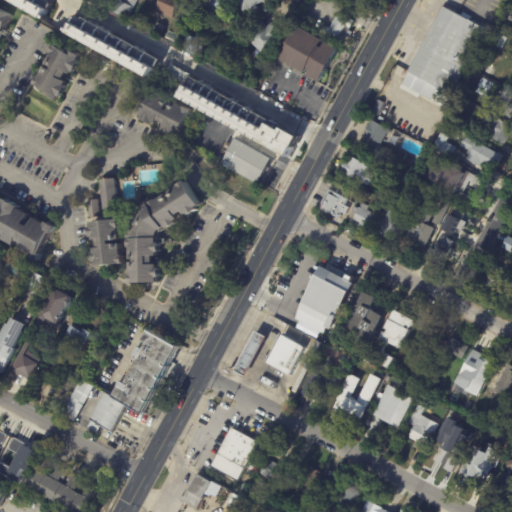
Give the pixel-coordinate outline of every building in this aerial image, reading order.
[(45,0),(65,11),(110,37),(100,53),(29,12),(35,0),(45,0)] [(139,0),(128,19),(118,13),(124,3),(118,0),(139,0)] [(180,0),(172,19),(155,11),(160,0),(180,0)] [(228,0),(228,17),(212,18),(212,11),(195,12),(194,0),(228,0)] [(266,0),(267,1),(242,12),(236,0),(266,0)] [(489,27),(444,107),(432,100),(439,88),(409,71),(446,6),(462,15),(463,12),(473,17),(473,16),(490,26),(489,27)] [(0,8),(14,17),(7,30),(3,28),(2,30),(6,32),(0,42),(0,8)] [(353,35),(352,38),(349,36),(344,44),(327,35),(326,36),(322,34),(323,33),(321,32),(325,24),(332,28),(341,12),(357,21),(352,31),(355,32),(353,35)] [(160,58),(75,14),(65,33),(150,77),(160,58)] [(158,23),(164,26),(160,36),(152,32),(156,22),(158,23)] [(264,23),(270,28),(274,23),(284,32),(280,37),(285,42),(270,59),(249,40),(264,23)] [(331,71),(324,84),(284,62),(302,28),(343,51),(331,71)] [(169,30),(180,36),(178,40),(180,41),(179,44),(176,42),(175,44),(164,39),(169,30)] [(185,36),(200,38),(199,42),(203,43),(203,54),(200,54),(199,57),(192,53),(191,55),(185,52),(186,50),(183,49),(185,36)] [(506,46),(504,49),(493,43),(497,36),(508,42),(506,46)] [(67,74),(65,79),(71,82),(63,98),(60,96),(58,100),(46,94),(47,91),(33,84),(38,76),(39,77),(45,66),(54,71),(55,68),(46,64),(52,53),(51,52),(55,44),(71,53),(72,51),(83,56),(80,60),(82,61),(76,73),(74,71),(72,75),(68,73),(67,74)] [(495,66),(490,75),(476,68),(480,59),(495,66)] [(110,73),(114,67),(119,71),(116,76),(110,73)] [(487,98),(477,93),(481,86),(479,85),(483,77),(495,84),(487,98)] [(302,132),(186,79),(176,101),(291,154),(302,132)] [(175,103),(186,108),(187,107),(195,111),(188,125),(190,126),(184,138),(179,135),(178,138),(166,132),(168,129),(165,128),(169,120),(168,119),(166,124),(159,121),(157,125),(153,123),(152,125),(141,118),(142,116),(137,114),(142,106),(146,108),(154,92),(175,103)] [(511,95),(511,118),(497,110),(503,99),(502,98),(505,92),(511,95)] [(381,100),(386,103),(379,115),(374,113),(381,100)] [(511,133),(506,144),(493,137),(495,133),(482,126),(489,113),(511,125),(511,133)] [(461,118),(473,124),(469,132),(456,126),(461,118)] [(392,131),(391,132),(392,132),(390,135),(389,134),(384,145),(366,136),(371,127),(370,126),(372,123),(374,124),(375,121),(392,130),(392,131)] [(457,152),(453,158),(435,149),(444,133),(451,137),(449,143),(459,148),(457,152)] [(397,136),(401,137),(396,148),(391,145),(395,135),(397,136)] [(490,168),(483,164),(481,167),(468,159),(470,156),(467,153),(469,150),(462,146),(467,136),(499,154),(499,153),(504,156),(501,163),(497,161),(493,169),(490,168)] [(261,182),(260,184),(224,164),(238,138),(274,158),(261,182)] [(390,161),(389,160),(395,148),(407,155),(402,166),(390,161)] [(377,150),(389,156),(387,161),(375,154),(377,150)] [(359,159),(369,164),(368,166),(372,168),(371,172),(377,176),(371,186),(343,172),(349,160),(351,161),(353,156),(359,159)] [(410,158),(415,161),(412,167),(407,164),(410,158)] [(475,196),(450,181),(459,165),(485,180),(476,196),(475,196)] [(381,167),(395,174),(393,179),(379,171),(381,167)] [(409,195),(399,189),(404,182),(396,178),(400,172),(407,175),(405,178),(416,183),(409,195)] [(117,179),(119,217),(104,218),(101,180),(108,180),(108,179),(112,178),(112,179),(117,179)] [(201,205),(203,207),(198,209),(200,211),(192,216),(190,214),(187,216),(184,212),(179,215),(180,216),(178,218),(180,220),(176,222),(178,224),(169,230),(168,227),(162,231),(163,234),(160,236),(161,238),(159,239),(160,244),(163,244),(163,254),(160,254),(160,257),(156,258),(156,264),(152,264),(152,267),(161,267),(161,270),(163,270),(163,279),(161,279),(161,284),(132,285),(131,276),(132,276),(132,264),(131,249),(130,249),(130,232),(131,228),(140,212),(143,210),(142,209),(156,200),(156,201),(180,187),(179,186),(187,181),(201,205)] [(362,185),(370,189),(367,195),(359,191),(362,185)] [(334,191),(349,199),(346,205),(352,208),(348,216),(343,213),(340,219),(321,209),(322,206),(326,199),(331,190),(334,191)] [(0,197),(6,201),(7,199),(22,207),(20,209),(32,215),(27,224),(32,227),(37,218),(48,224),(49,222),(58,227),(54,235),(52,234),(41,255),(42,255),(38,262),(29,257),(31,254),(20,249),(25,240),(23,239),(20,243),(16,241),(14,246),(3,240),(1,242),(0,241),(0,197)] [(96,201),(101,200),(102,220),(91,221),(90,201),(96,201)] [(452,203),(441,226),(433,222),(444,200),(452,203)] [(371,207),(369,210),(379,216),(378,217),(385,221),(390,210),(407,219),(396,241),(379,232),(380,230),(374,227),(373,230),(365,226),(364,228),(360,226),(360,224),(353,221),(354,220),(350,218),(355,208),(360,210),(363,203),(371,207)] [(429,247),(428,249),(423,247),(420,253),(412,249),(420,231),(413,228),(417,219),(419,220),(424,208),(436,214),(430,226),(437,229),(429,247)] [(466,214),(453,208),(443,229),(457,236),(466,214)] [(124,223),(124,229),(123,229),(124,241),(116,242),(116,245),(125,245),(126,256),(127,256),(128,265),(98,267),(98,262),(96,263),(95,253),(97,253),(96,249),(101,249),(100,241),(96,241),(96,238),(93,238),(92,228),(94,228),(94,223),(124,221),(124,223)] [(427,258),(444,265),(453,241),(436,234),(427,258)] [(511,238),(507,236),(501,248),(511,253),(511,238)] [(461,247),(462,248),(451,268),(436,261),(446,241),(455,246),(456,245),(461,247)] [(338,273),(362,286),(339,330),(330,326),(326,333),(296,316),(299,310),(292,306),(304,282),(310,285),(321,264),(338,273)] [(488,286),(498,266),(506,270),(504,275),(511,278),(503,293),(488,286)] [(38,290),(28,285),(35,272),(47,279),(40,292),(38,290)] [(61,327),(49,321),(47,324),(42,322),(26,352),(42,361),(32,380),(31,379),(30,382),(15,374),(17,371),(12,368),(41,314),(43,315),(57,289),(77,300),(72,310),(70,309),(61,327)] [(383,300),(377,311),(391,319),(372,354),(359,346),(365,336),(353,329),(372,294),(383,300)] [(105,315),(98,312),(101,307),(107,310),(105,315)] [(381,341),(403,347),(412,317),(390,311),(381,341)] [(72,314),(77,317),(72,325),(65,321),(68,317),(70,317),(72,314)] [(18,322),(28,327),(16,350),(18,351),(12,362),(11,361),(5,373),(0,370),(0,345),(1,344),(0,343),(0,340),(8,325),(11,326),(14,319),(18,322)] [(63,356),(59,353),(69,335),(66,334),(71,326),(83,333),(85,330),(93,334),(87,345),(81,341),(71,360),(63,356)] [(315,333),(328,340),(326,344),(305,332),(307,329),(315,333)] [(184,349),(146,415),(127,404),(112,432),(101,425),(97,433),(87,427),(91,419),(90,418),(105,392),(116,398),(123,387),(122,386),(144,347),(148,349),(151,344),(147,342),(153,331),(184,349)] [(246,377),(266,336),(255,331),(236,372),(246,377)] [(285,335),(301,345),(289,367),(279,361),(277,364),(271,360),(285,335)] [(460,341),(464,343),(464,344),(473,348),(467,360),(448,351),(454,339),(460,341)] [(298,393),(294,391),(320,341),(324,343),(298,393)] [(492,354),(492,355),(491,358),(497,362),(489,377),(473,367),(483,349),(492,354)] [(335,364),(330,372),(344,379),(334,398),(320,391),(315,401),(301,394),(308,379),(311,380),(316,371),(314,370),(316,366),(317,367),(319,364),(325,367),(328,360),(335,364)] [(508,363),(511,365),(511,394),(510,398),(500,393),(498,394),(490,390),(493,384),(495,386),(497,382),(500,383),(505,372),(503,371),(508,363)] [(459,378),(466,382),(460,394),(453,390),(459,378)] [(90,386),(98,390),(80,424),(62,414),(80,380),(90,386)] [(400,391),(416,400),(399,430),(374,416),(379,407),(375,404),(381,393),(385,396),(390,385),(400,391)] [(343,407),(341,406),(348,391),(353,393),(356,386),(376,396),(365,418),(343,407)] [(428,410),(424,416),(442,426),(430,449),(411,438),(417,427),(412,425),(421,406),(428,410)] [(457,414),(471,421),(467,427),(454,420),(457,414)] [(442,459),(438,457),(441,452),(435,449),(447,424),(467,433),(460,448),(466,451),(458,467),(442,459)] [(260,443),(263,444),(248,470),(221,455),(236,429),(260,443)] [(36,446),(43,449),(34,464),(27,460),(25,465),(11,457),(21,439),(23,440),(24,438),(36,446)] [(484,451),(487,453),(489,451),(493,453),(495,450),(501,453),(500,457),(504,459),(494,478),(479,470),(481,466),(471,460),(478,446),(485,450),(484,451)] [(54,462),(48,474),(49,474),(55,462),(71,471),(65,483),(66,484),(72,472),(88,480),(81,492),(83,493),(89,481),(99,487),(86,511),(76,511),(30,487),(46,457),(54,462)] [(270,460),(288,470),(280,485),(261,474),(269,459),(270,460)] [(511,494),(505,491),(496,487),(504,471),(508,474),(510,471),(507,462),(511,460),(511,473),(511,475),(511,494)] [(322,473),(323,474),(311,496),(296,488),(301,479),(299,478),(303,469),(306,470),(308,466),(322,473)] [(326,476),(332,479),(320,503),(313,499),(325,476),(326,476)] [(202,477),(216,484),(207,501),(206,500),(201,511),(173,496),(180,484),(194,491),(202,477)] [(336,480),(363,495),(354,511),(349,511),(338,505),(342,498),(330,491),(336,480)] [(0,511),(0,486),(6,490),(10,492),(0,511)] [(385,510),(388,511),(389,511),(364,511),(370,501),(385,510)]
